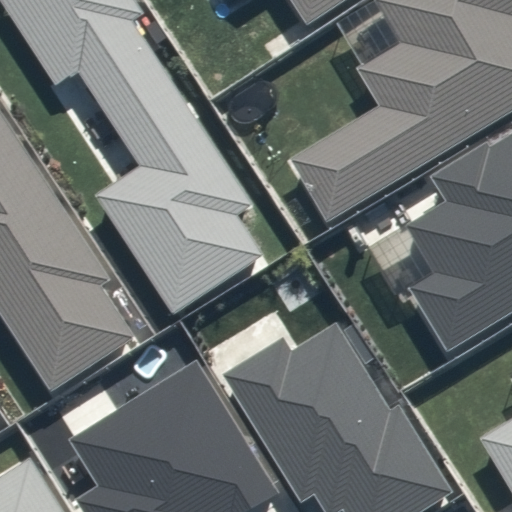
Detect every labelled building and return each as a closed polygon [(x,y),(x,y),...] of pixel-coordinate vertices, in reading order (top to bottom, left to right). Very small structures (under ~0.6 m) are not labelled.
[(293,0),(313,29),(358,0),(293,0)] [(511,0),(385,0),(379,4),(406,47),(363,73),(386,111),(297,164),(331,226),(511,118),(511,0)] [(233,115),(184,71),(101,165),(151,208),(233,115)] [(0,296),(56,385),(129,341),(97,292),(108,286),(0,111),(0,296)] [(0,511),(64,511),(35,465),(0,485),(0,511)]
